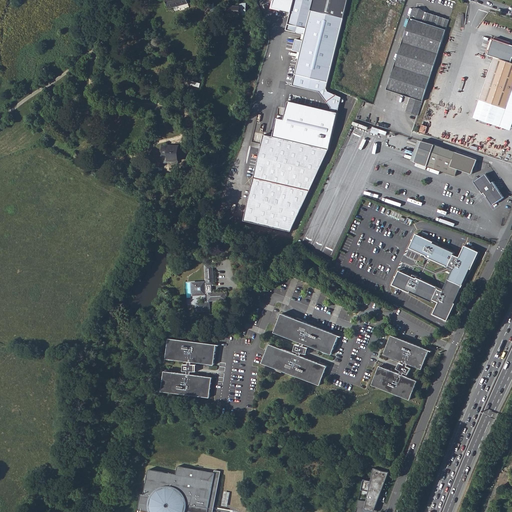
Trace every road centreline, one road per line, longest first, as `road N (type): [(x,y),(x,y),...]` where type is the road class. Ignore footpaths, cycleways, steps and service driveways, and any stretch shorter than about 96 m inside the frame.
road 1 (unclassified): [(511,225),(459,332),(389,511)]
road 2 (trunk): [(511,330),(434,511)]
road 3 (trunk): [(447,511),(511,359)]
